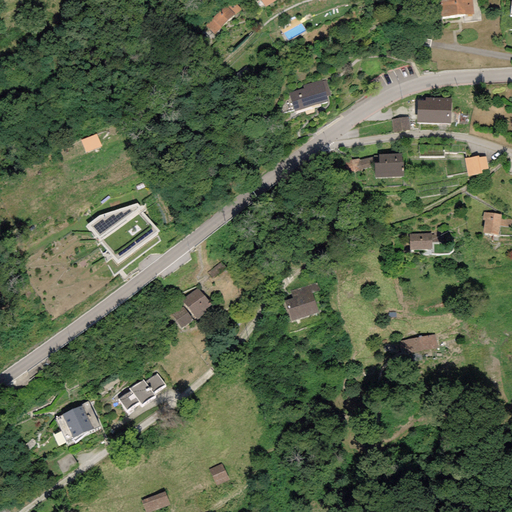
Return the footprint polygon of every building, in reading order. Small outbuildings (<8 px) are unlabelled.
[(231,0),(205,26),(214,35),(241,9),(232,0),(231,0)] [(471,0),(440,0),(442,17),(473,14),(471,0)] [(322,81),(303,86),(304,89),(289,93),(294,111),(328,102),(327,97),(330,96),(326,81),(322,82),(322,81)] [(425,101),(418,100),(417,123),(450,124),(451,99),(425,98),(425,101)] [(408,117),(392,120),(393,132),(409,130),(408,117)] [(87,155),(103,151),(99,137),(83,142),(87,155)] [(402,154),(379,154),(379,163),(375,163),(375,178),(403,178),(403,163),(402,163),(402,154)] [(478,155),(465,158),(468,173),(482,170),(482,168),(488,167),(486,155),(479,157),(478,155)] [(359,158),(345,161),(347,174),(374,168),(371,158),(359,160),(359,158)] [(159,235),(137,207),(100,218),(89,226),(120,265),(159,235)] [(502,215),(483,212),(482,220),(485,220),(483,234),(499,236),(502,215)] [(431,233),(409,234),(409,250),(432,249),(431,233)] [(293,298),(284,301),(291,321),(318,312),(312,294),(319,291),(316,283),(290,292),(293,298)] [(197,289),(182,302),(197,319),(213,306),(197,289)] [(183,307),(172,316),(182,328),(193,320),(183,307)] [(441,345),(414,349),(416,360),(443,355),(441,345)] [(131,391),(118,399),(126,411),(139,402),(141,405),(155,396),(153,393),(165,385),(157,373),(145,382),(143,380),(130,389),(131,391)] [(82,406),(55,418),(66,442),(100,426),(88,401),(81,404),(82,406)] [(222,465),(209,471),(217,485),(229,479),(222,465)] [(165,492),(141,501),(145,511),(151,511),(170,505),(165,492)]
